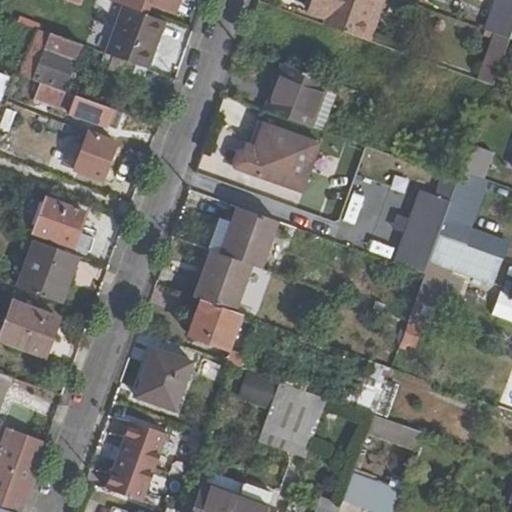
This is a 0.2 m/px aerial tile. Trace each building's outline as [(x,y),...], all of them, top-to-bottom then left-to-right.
[(149,0),(178,10),(181,0),(149,0)] [(308,0),(305,8),(312,11),(315,0),(308,0)] [(331,17),(329,24),(363,36),(376,0),(315,0),(312,11),(331,17)] [(376,0),(363,36),(374,41),(387,0),(376,0)] [(511,36),(511,0),(510,0),(499,32),(511,36)] [(153,67),(171,20),(129,5),(112,53),(153,67)] [(70,91),(87,43),(56,32),(42,27),(25,75),(40,80),(53,85),(70,91)] [(506,58),(511,42),(511,36),(499,32),(481,80),(497,86),(506,58)] [(307,123),(325,75),(284,60),(266,108),(307,123)] [(112,125),(118,107),(70,91),(53,85),(47,100),(112,125)] [(309,193),(325,144),(269,123),(257,155),(242,150),(237,162),(237,166),(309,193)] [(108,178),(121,142),(94,132),(81,168),(108,178)] [(440,194),(456,200),(463,180),(447,174),(440,194)] [(342,217),(351,221),(363,197),(353,193),(342,217)] [(85,230),(91,212),(53,198),(41,230),(97,250),(102,236),(85,230)] [(241,205),(224,252),(255,264),(265,267),(282,219),(241,205)] [(498,285),(507,259),(443,236),(434,262),(429,273),(413,320),(435,328),(456,270),(498,285)] [(63,299),(80,253),(41,239),(25,285),(63,299)] [(370,240),(368,252),(391,256),(394,245),(370,240)] [(214,249),(198,295),(205,297),(239,310),(255,264),(224,252),(214,249)] [(239,310),(205,297),(193,334),(231,347),(244,311),(239,310)] [(64,318),(20,302),(7,337),(51,353),(64,318)] [(177,407),(193,361),(159,348),(141,394),(177,407)] [(234,362),(238,363),(244,366),(248,356),(233,350),(229,360),(234,362)] [(392,379),(396,367),(361,354),(344,402),(379,414),(392,379)] [(229,360),(222,357),(216,373),(228,377),(234,362),(229,360)] [(0,411),(1,412),(16,372),(0,366),(0,411)] [(275,404),(284,380),(252,369),(244,392),(275,404)] [(392,379),(379,414),(390,418),(402,383),(392,379)] [(267,427),(314,444),(331,397),(284,380),(275,404),(267,427)] [(238,412),(240,406),(232,404),(225,425),(240,431),(245,416),(238,412)] [(379,414),(373,428),(420,445),(426,431),(390,418),(379,414)] [(140,500),(167,431),(128,416),(101,485),(140,500)] [(25,511),(52,439),(9,423),(3,439),(22,446),(1,504),(0,503),(0,511),(25,511)] [(352,472),(345,502),(386,511),(391,511),(398,484),(352,472)] [(457,487),(448,511),(464,511),(474,486),(459,480),(457,487)] [(198,511),(237,511),(242,497),(208,484),(198,511)] [(319,511),(343,511),(347,502),(326,495),(319,511)] [(242,497),(237,511),(278,511),(279,510),(242,497)]
